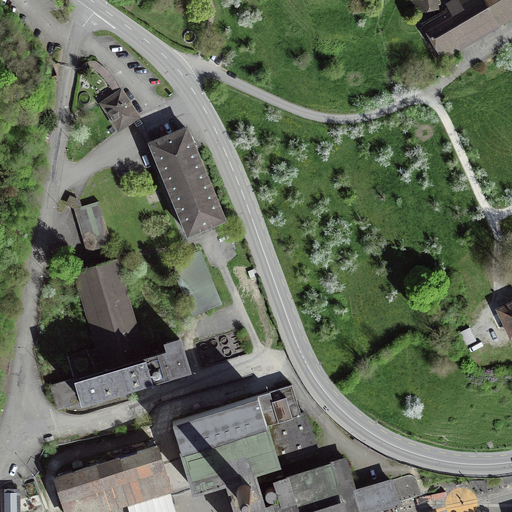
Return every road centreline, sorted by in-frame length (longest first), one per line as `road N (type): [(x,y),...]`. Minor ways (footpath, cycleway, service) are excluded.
road 1 (residential): [(511,36),(429,90),(346,119),(303,112),(204,70),(178,69)]
road 2 (tertiary): [(178,69),(221,141),(322,388)]
road 3 (tertiary): [(511,461),(462,462),(415,451),(371,430),(322,388)]
road 4 (unknown): [(51,178),(76,172),(163,118)]
